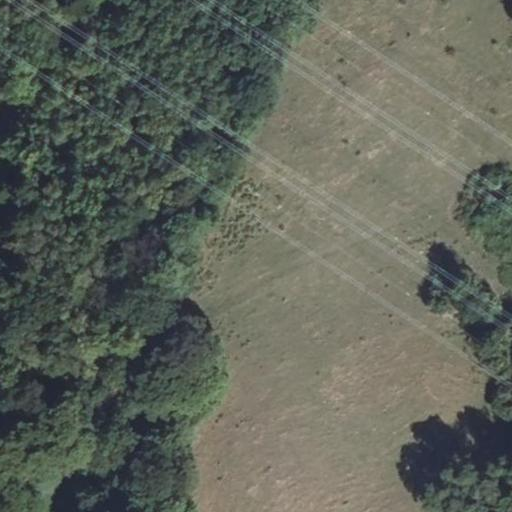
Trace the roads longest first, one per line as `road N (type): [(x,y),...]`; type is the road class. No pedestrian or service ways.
road 1 (track): [(101,408),(173,352),(191,364),(157,410),(139,462),(138,511)]
road 2 (track): [(0,164),(101,0)]
road 3 (track): [(0,505),(101,408)]
